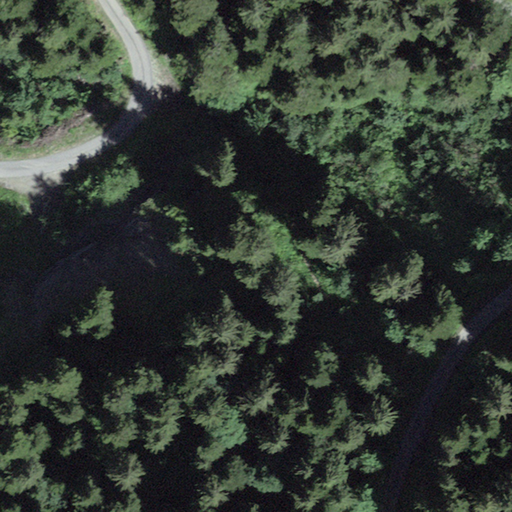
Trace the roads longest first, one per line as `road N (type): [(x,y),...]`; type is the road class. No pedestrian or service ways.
road 1 (unclassified): [(103,0),(139,60),(130,109),(74,152),(0,163)]
road 2 (unclassified): [(385,511),(428,392),(469,332),(511,294)]
